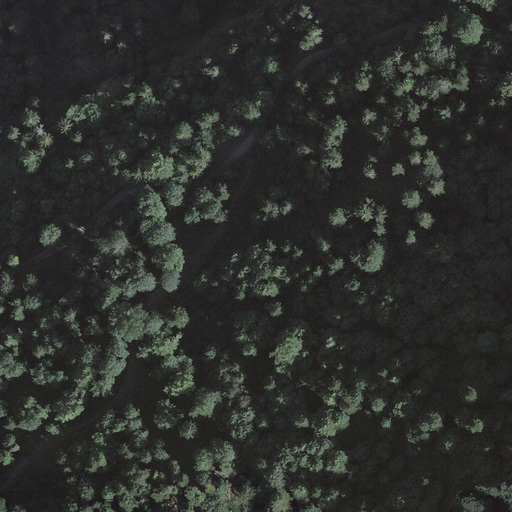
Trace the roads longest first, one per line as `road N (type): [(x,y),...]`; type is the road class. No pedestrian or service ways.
road 1 (unclassified): [(0,270),(55,247),(143,183),(199,183),(307,67),(450,0)]
road 2 (track): [(0,490),(58,436),(135,385),(155,303),(243,197),(254,160),(249,136)]
